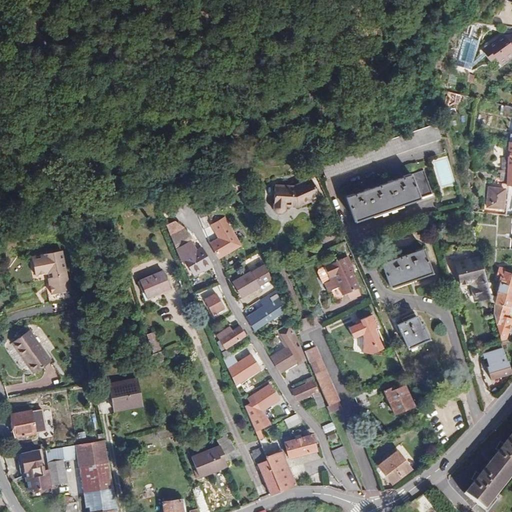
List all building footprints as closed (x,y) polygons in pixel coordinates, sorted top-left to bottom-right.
[(511,38),(507,39),(505,37),(503,35),(482,51),(488,59),(492,56),(494,58),(499,64),(511,54),(511,38)] [(464,36),(453,63),(469,69),(479,42),(464,36)] [(445,104),(458,107),(460,95),(448,92),(445,104)] [(436,124),(322,163),(327,177),(440,137),(436,124)] [(507,181),(507,185),(509,185),(511,185),(511,143),(509,143),(508,160),(502,160),(502,172),(508,173),(507,181)] [(424,170),(347,196),(356,222),(432,195),(424,170)] [(311,200),(319,197),(311,179),(294,186),(275,185),(273,208),(277,213),(280,214),(285,210),(285,205),(297,206),(311,200)] [(489,182),(486,214),(506,216),(509,185),(507,185),(489,182)] [(220,238),(228,234),(234,231),(226,217),(212,225),(220,238)] [(186,228),(171,237),(176,248),(192,238),(186,228)] [(237,249),(228,234),(220,238),(211,243),(220,259),(237,249)] [(190,242),(176,249),(181,261),(184,260),(192,273),(203,268),(211,263),(203,248),(196,251),(190,242)] [(423,249),(383,263),(391,286),(432,272),(423,249)] [(54,299),(70,296),(62,251),(44,254),(45,254),(32,257),(35,275),(47,273),(51,294),(48,295),(49,302),(54,301),(54,299)] [(347,256),(341,258),(348,271),(351,270),(353,269),(347,256)] [(488,289),(479,256),(455,263),(460,285),(471,282),(475,297),(489,295),(488,289)] [(348,271),(341,258),(324,265),(329,276),(333,274),(335,278),(331,280),(325,282),(329,290),(331,290),(339,286),(343,294),(359,287),(351,270),(348,271)] [(270,278),(265,265),(251,272),(233,281),(241,296),(259,286),(259,285),(270,278)] [(490,289),(488,289),(489,295),(490,299),(491,302),(494,302),(493,313),(500,338),(505,338),(511,318),(506,317),(511,297),(511,273),(504,271),(504,268),(499,267),(497,274),(502,275),(495,296),(492,296),(490,289)] [(161,289),(169,285),(163,271),(138,282),(141,290),(143,289),(147,298),(161,292),(161,289)] [(171,290),(169,285),(161,289),(161,292),(147,298),(148,300),(171,290)] [(343,296),(343,294),(339,286),(331,290),(336,300),(343,296)] [(279,297),(276,289),(259,300),(263,307),(279,297)] [(217,293),(205,300),(212,313),(224,307),(217,293)] [(279,297),(263,307),(251,314),(253,317),(248,320),(254,329),(272,318),(285,310),(279,297)] [(287,313),(285,310),(272,318),(274,321),(287,313)] [(372,314),(360,320),(361,322),(356,324),(349,327),(353,338),(362,334),(364,339),(363,351),(373,354),(373,352),(383,348),(375,328),(378,327),(372,314)] [(475,351),(482,353),(492,314),(483,316),(475,351)] [(416,316),(397,324),(407,348),(428,339),(422,323),(420,324),(416,316)] [(296,334),(290,321),(278,328),(288,346),(271,356),(280,371),(297,361),(304,357),(305,356),(296,334)] [(229,327),(217,335),(220,341),(217,342),(221,350),(246,335),(240,325),(232,331),(229,327)] [(24,357),(35,372),(52,361),(30,330),(12,343),(23,358),(24,357)] [(151,353),(160,350),(153,332),(145,335),(151,353)] [(302,345),(304,350),(316,345),(314,340),(302,345)] [(304,350),(307,356),(318,351),(316,345),(304,350)] [(507,361),(502,348),(483,355),(484,359),(486,358),(489,365),(486,366),(491,379),(511,371),(508,360),(507,361)] [(164,350),(152,354),(155,363),(167,358),(164,350)] [(307,356),(309,362),(321,357),(318,351),(307,356)] [(223,359),(228,369),(237,363),(232,354),(223,359)] [(228,369),(230,374),(235,384),(241,381),(260,369),(251,354),(237,363),(228,369)] [(33,374),(35,372),(24,357),(23,358),(33,374)] [(309,362),(316,378),(328,373),(321,357),(309,362)] [(316,378),(319,384),(330,379),(328,373),(316,378)] [(401,383),(398,377),(381,384),(384,390),(401,383)] [(318,390),(313,378),(305,381),(307,384),(294,390),(298,399),(318,390)] [(137,379),(109,384),(114,409),(142,404),(137,379)] [(319,384),(321,389),(333,385),(330,379),(319,384)] [(403,382),(401,383),(384,390),(394,413),(414,404),(403,382)] [(252,415),(249,416),(256,430),(260,429),(268,425),(263,415),(259,417),(257,413),(279,399),(269,384),(248,398),(253,407),(249,410),(252,415)] [(321,389),(324,396),(335,391),(333,385),(321,389)] [(324,396),(327,404),(338,401),(339,400),(335,391),(324,396)] [(325,406),(319,392),(313,395),(319,408),(325,406)] [(338,401),(327,404),(326,405),(329,412),(341,408),(338,401)] [(13,423),(15,437),(36,433),(31,410),(11,414),(13,423)] [(297,413),(285,419),(289,428),(301,423),(297,413)] [(326,432),(335,428),(332,422),(323,426),(326,432)] [(225,424),(213,428),(215,435),(228,430),(225,424)] [(312,435),(285,442),(289,457),(316,450),(314,442),(317,442),(315,433),(312,434),(312,435)] [(495,496),(511,475),(511,434),(504,445),(501,442),(496,450),(499,452),(480,475),(477,473),(472,480),(475,482),(465,494),(487,511),(498,499),(495,496)] [(229,435),(217,439),(219,445),(224,453),(232,450),(234,449),(229,435)] [(46,450),(47,458),(49,469),(51,483),(52,488),(55,488),(55,484),(67,482),(63,460),(69,459),(69,460),(78,458),(80,466),(109,461),(105,439),(46,450)] [(224,453),(219,445),(192,456),(196,467),(194,469),(197,477),(228,466),(223,454),(224,453)] [(266,457),(262,446),(252,450),(256,460),(266,457)] [(37,449),(22,451),(24,465),(25,471),(31,470),(32,475),(27,476),(29,487),(51,483),(49,469),(40,471),(39,468),(42,468),(39,448),(37,449)] [(338,462),(347,458),(343,448),(333,452),(338,462)] [(382,471),(385,476),(391,483),(411,468),(397,449),(377,465),(382,471)] [(235,456),(232,450),(224,453),(223,454),(228,466),(242,460),(240,454),(235,456)] [(267,460),(279,491),(295,484),(285,459),(283,451),(266,458),(267,460)] [(258,464),(272,494),(279,491),(267,460),(258,464)] [(88,506),(90,506),(117,501),(109,461),(80,466),(88,506)] [(210,511),(202,485),(192,488),(199,508),(199,511),(210,511)] [(425,511),(436,503),(430,489),(415,501),(419,507),(415,509),(417,511),(425,511)] [(63,496),(65,511),(78,511),(76,501),(68,502),(67,496),(63,496)] [(453,505),(445,496),(441,500),(449,509),(453,505)] [(162,502),(164,511),(183,511),(183,506),(185,506),(184,499),(162,502)] [(90,506),(90,511),(118,511),(117,501),(90,506)]
